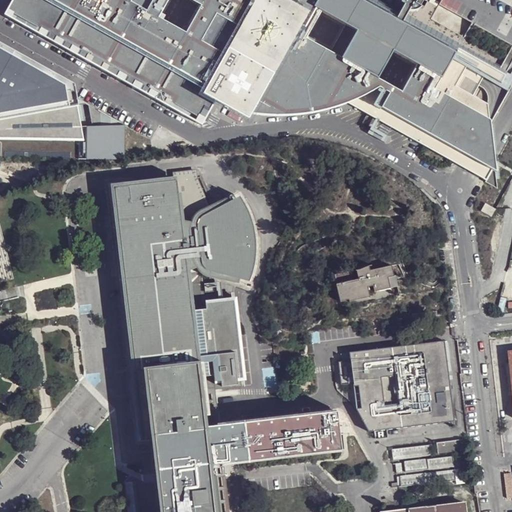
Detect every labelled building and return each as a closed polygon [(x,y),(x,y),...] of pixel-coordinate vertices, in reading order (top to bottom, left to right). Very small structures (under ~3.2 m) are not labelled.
[(14,0),(8,13),(5,17),(43,38),(47,33),(58,39),(54,44),(120,81),(138,50),(206,88),(199,101),(211,107),(215,100),(223,87),(242,98),(235,111),(232,116),(244,118),(257,119),(268,119),(284,119),(296,117),(309,115),(329,110),(349,103),(363,97),(379,88),(389,94),(381,109),(460,154),(489,104),(474,96),(456,86),(469,64),(487,73),(502,82),(508,69),(502,66),(408,14),(402,10),(383,0),(14,0)] [(408,0),(402,10),(408,14),(409,11),(415,0),(408,0)] [(415,0),(409,11),(413,13),(416,13),(421,12),(425,9),(427,11),(430,5),(427,3),(428,0),(415,0)] [(43,38),(54,44),(58,39),(47,33),(43,38)] [(0,155),(80,158),(150,157),(147,137),(73,96),(70,80),(0,40),(0,155)] [(511,47),(502,66),(508,69),(511,63),(511,47)] [(120,81),(130,87),(137,84),(204,121),(208,114),(211,107),(199,101),(206,88),(138,50),(120,81)] [(474,96),(487,73),(469,64),(456,86),(474,96)] [(204,121),(137,84),(130,87),(201,126),(204,121)] [(242,98),(223,87),(215,100),(235,111),(242,98)] [(490,121),(489,104),(460,154),(381,109),(389,94),(379,88),(363,97),(349,103),(376,118),(378,119),(473,172),(487,180),(485,182),(497,189),(496,180),(500,179),(500,174),(496,136),(494,122),(490,121)] [(202,216),(211,212),(198,178),(197,171),(174,173),(175,177),(175,180),(125,186),(139,312),(154,439),(162,511),(219,511),(215,466),(210,466),(206,427),(202,390),(188,276),(199,270),(205,268),(200,262),(196,255),(193,229),(195,222),(202,216)] [(175,180),(175,177),(111,185),(140,440),(154,439),(139,312),(125,186),(175,180)] [(195,222),(193,229),(196,255),(200,262),(205,268),(208,270),(245,279),(247,275),(250,262),(251,249),(250,235),(248,222),(243,210),(237,198),(211,212),(202,216),(195,222)] [(498,207),(488,201),(484,209),(494,214),(498,207)] [(442,250),(451,249),(450,242),(441,242),(442,250)] [(335,285),(339,303),(345,302),(345,299),(350,297),(350,302),(371,298),(369,288),(374,287),(376,292),(400,287),(397,277),(395,278),(393,265),(372,271),(371,265),(355,272),(356,280),(335,285)] [(203,294),(199,270),(188,276),(202,390),(214,388),(203,294)] [(211,288),(222,286),(221,280),(210,282),(211,288)] [(241,385),(230,291),(203,294),(214,388),(241,385)] [(434,310),(410,312),(411,320),(435,318),(434,310)] [(444,340),(348,352),(349,360),(341,361),(337,362),(340,385),(352,383),(353,386),(357,386),(360,408),(355,409),(368,432),(454,421),(444,340)] [(349,360),(348,352),(340,353),(341,361),(349,360)] [(206,427),(219,425),(214,388),(202,390),(206,427)] [(219,425),(206,427),(210,466),(215,466),(223,465),(342,450),(337,411),(219,425)] [(463,449),(462,438),(436,442),(438,453),(463,449)] [(432,444),(392,449),(393,458),(433,453),(432,444)] [(453,455),(406,461),(407,470),(454,464),(453,455)] [(219,511),(228,511),(223,465),(215,466),(219,511)] [(393,482),(394,486),(456,478),(455,468),(398,475),(399,481),(393,482)] [(508,474),(501,475),(503,500),(510,499),(508,474)] [(128,501),(137,500),(136,481),(127,482),(128,501)] [(380,511),(465,511),(464,502),(380,511)]
